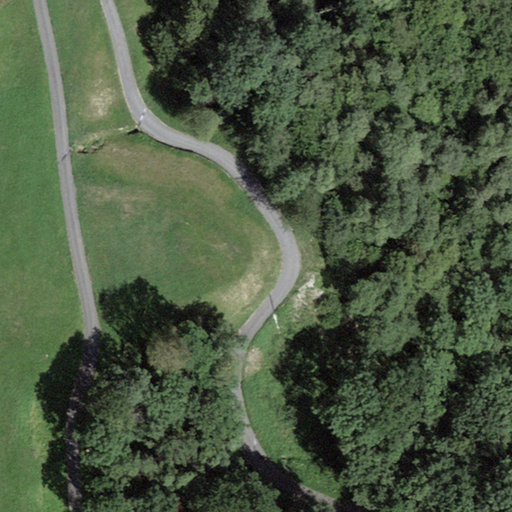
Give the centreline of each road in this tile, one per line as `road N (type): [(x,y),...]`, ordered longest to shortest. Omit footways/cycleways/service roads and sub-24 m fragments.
road 1 (unclassified): [(106,0),(142,117),(162,135),(236,169),(292,247),(289,284),(239,348),(234,390),(261,461),(285,483),(352,511)]
road 2 (unclassified): [(76,511),(73,427),(91,337),(38,0)]
